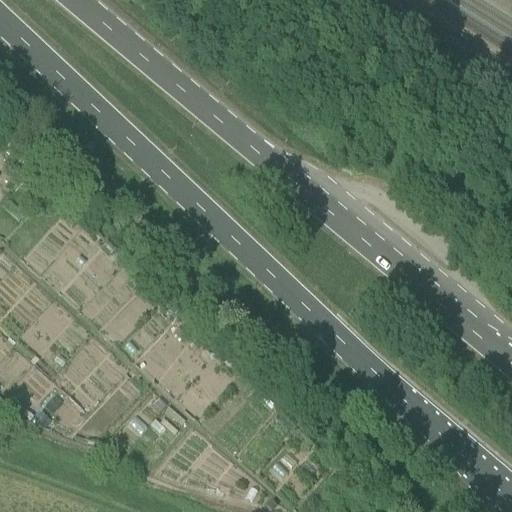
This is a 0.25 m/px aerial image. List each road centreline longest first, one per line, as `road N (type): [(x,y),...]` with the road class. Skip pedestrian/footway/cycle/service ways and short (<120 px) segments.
road 1 (secondary): [(0,21),(511,502)]
road 2 (secondary): [(511,363),(73,0)]
